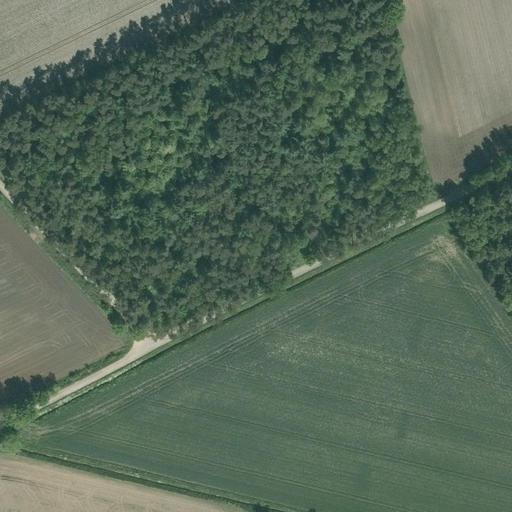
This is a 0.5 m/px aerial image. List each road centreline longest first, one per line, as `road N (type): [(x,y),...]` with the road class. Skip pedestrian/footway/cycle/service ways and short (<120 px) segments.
road 1 (track): [(0,422),(511,168)]
road 2 (track): [(157,344),(0,183)]
